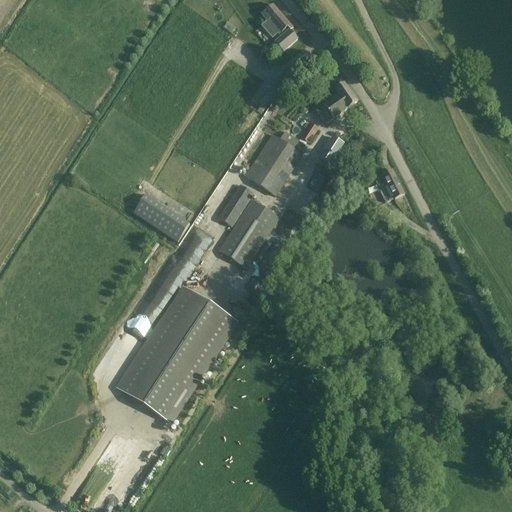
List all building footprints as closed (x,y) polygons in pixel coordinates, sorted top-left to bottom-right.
[(265,12),(261,16),(267,23),(263,27),(273,38),(277,34),(281,39),(275,44),(283,53),(290,47),(297,40),(290,32),(290,31),(293,29),(272,6),(270,8),(265,12)] [(206,212),(257,122),(230,106),(242,85),(250,90),(259,74),(230,57),(165,170),(154,164),(152,168),(161,173),(155,183),(206,212)] [(334,98),(316,112),(326,125),(341,114),(348,109),(349,109),(351,107),(357,103),(344,84),(338,89),(336,90),(335,90),(338,95),(334,98)] [(144,92),(91,185),(129,206),(181,113),(144,92)] [(318,130),(310,125),(301,140),(308,145),(318,130)] [(299,143),(285,133),(280,141),(273,137),(245,178),(276,198),(303,156),(294,150),(299,143)] [(333,138),(319,160),(329,167),(343,145),(333,138)] [(383,176),(374,181),(386,204),(394,199),(395,200),(404,196),(392,171),(383,176)] [(253,195),(239,186),(218,220),(232,229),(253,195)] [(191,226),(145,197),(133,216),(178,245),(191,226)] [(279,220),(252,202),(233,230),(219,253),(245,270),(279,220)] [(183,288),(117,389),(171,425),(237,323),(183,288)] [(496,407),(500,415),(506,411),(502,403),(496,407)]
